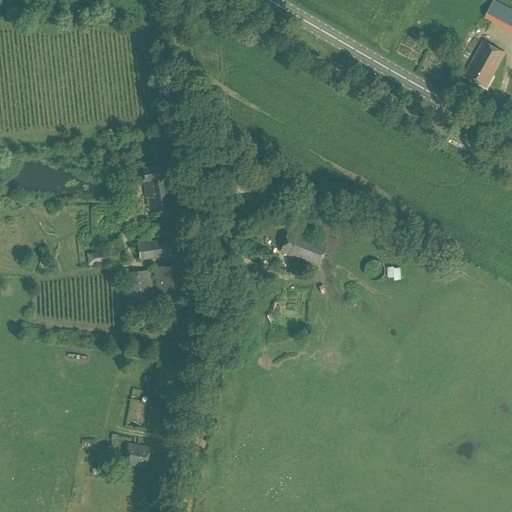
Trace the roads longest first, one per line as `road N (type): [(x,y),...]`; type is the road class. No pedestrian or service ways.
road 1 (unclassified): [(175,511),(209,318),(175,0)]
road 2 (unclassified): [(511,168),(196,0)]
road 3 (primary): [(511,137),(269,0)]
